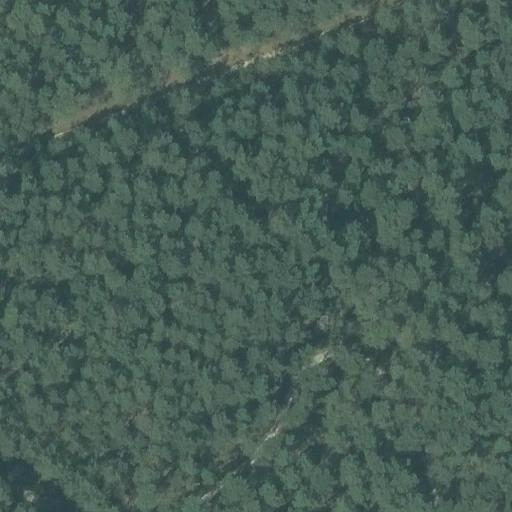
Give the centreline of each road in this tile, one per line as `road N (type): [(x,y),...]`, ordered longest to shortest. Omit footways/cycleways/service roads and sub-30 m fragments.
road 1 (unknown): [(145,511),(269,427),(324,320),(406,408),(444,511)]
road 2 (track): [(411,0),(0,159)]
